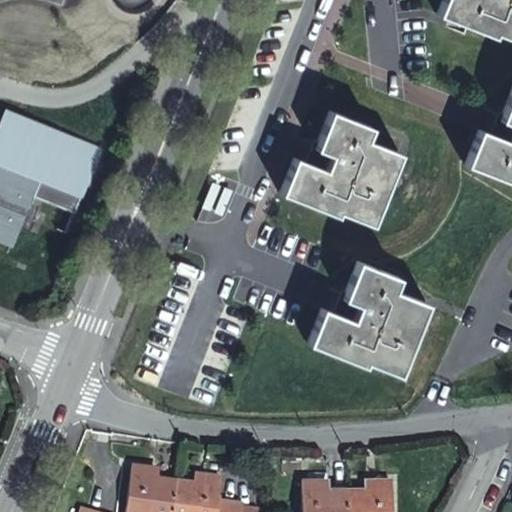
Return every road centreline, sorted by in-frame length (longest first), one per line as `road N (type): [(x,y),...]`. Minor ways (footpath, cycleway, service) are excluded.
road 1 (residential): [(64,390),(172,428),(252,434),(345,436),(505,417)]
road 2 (tertiary): [(75,364),(222,0)]
road 3 (tertiary): [(15,511),(64,390)]
